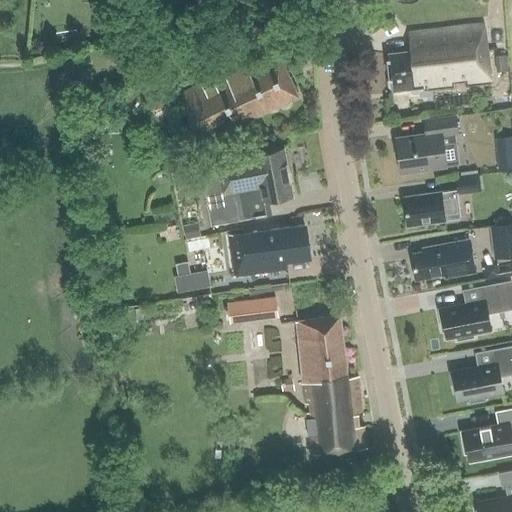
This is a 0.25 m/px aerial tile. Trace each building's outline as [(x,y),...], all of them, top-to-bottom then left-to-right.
[(422,89),(490,82),(484,25),(408,33),(410,51),(387,54),(391,92),(422,88),(422,89)] [(505,70),(503,54),(492,55),(493,71),(505,70)] [(236,126),(298,96),(278,56),(264,63),(262,57),(224,75),(223,73),(210,79),(214,87),(203,92),(199,84),(176,96),(201,147),(237,129),(236,126)] [(453,141),(443,142),(442,136),(457,134),(455,116),(422,121),(424,134),(395,138),(400,172),(446,165),(446,161),(455,160),(453,141)] [(511,142),(511,136),(494,138),(497,170),(511,168),(511,142)] [(201,166),(212,225),(265,215),(263,201),(292,196),(284,149),(254,155),(254,156),(216,163),(201,166)] [(480,190),(478,175),(454,178),(456,190),(403,197),(406,225),(459,218),(460,217),(457,193),(480,190)] [(511,252),(511,222),(487,226),(491,256),(511,252)] [(286,262),(309,259),(304,225),(229,235),(234,276),(287,269),(286,262)] [(467,239),(455,242),(421,248),(422,252),(410,254),(415,280),(444,275),(444,277),(473,272),(467,239)] [(207,270),(173,276),(176,293),(210,286),(207,270)] [(437,309),(441,332),(445,331),(447,340),(456,338),(456,341),(473,338),(473,336),(492,332),(488,313),(511,308),(511,285),(511,280),(477,287),(479,300),(437,309)] [(233,308),(229,309),(230,315),(234,315),(235,323),(279,317),(276,299),(232,305),(233,308)] [(311,455),(366,448),(363,422),(357,423),(356,415),(362,414),(357,376),(347,377),(339,316),(298,321),(302,382),(311,455)] [(511,345),(493,350),(495,363),(449,372),(454,394),(456,393),(458,402),(468,400),(468,403),(485,400),(485,396),(502,393),(499,376),(511,373),(511,345)] [(291,391),(290,379),(278,380),(279,392),(291,391)] [(497,425),(461,432),(465,453),(468,452),(470,461),(511,453),(511,408),(495,411),(497,425)] [(506,496),(477,502),(478,511),(511,511),(511,469),(498,472),(501,489),(504,488),(506,496)]
